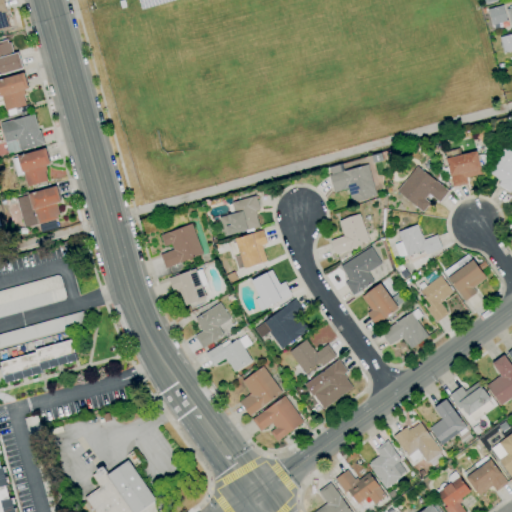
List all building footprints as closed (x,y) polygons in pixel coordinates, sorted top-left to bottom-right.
[(0,0),(0,31),(9,30),(1,0),(0,0)] [(505,21),(501,5),(486,9),(491,25),(505,21)] [(502,53),(511,50),(511,33),(498,38),(502,53)] [(0,41),(0,74),(21,69),(17,52),(12,54),(8,39),(0,41)] [(0,78),(0,99),(3,111),(25,106),(21,90),(27,89),(23,73),(0,78)] [(0,122),(0,127),(7,154),(42,145),(34,114),(0,122)] [(508,193),(511,186),(511,146),(506,143),(486,172),(499,181),(497,185),(508,193)] [(25,187),(47,181),(43,166),(48,164),(44,148),(16,156),(25,187)] [(466,184),(464,178),(481,174),(476,151),(444,158),(451,187),(466,184)] [(375,197),(364,157),(326,168),(332,193),(347,189),(351,203),(375,197)] [(395,191),(421,212),(431,200),(436,205),(447,191),(416,166),(395,191)] [(15,197),(23,228),(58,219),(54,204),(59,202),(55,186),(15,197)] [(222,236),(258,228),(254,211),(258,210),(255,196),(230,202),(232,213),(218,217),(222,236)] [(337,221),(342,236),(329,240),(333,254),(368,243),(359,214),(337,221)] [(159,234),(163,250),(158,252),(163,267),(200,257),(192,225),(159,234)] [(396,232),(400,242),(393,244),(398,259),(423,250),(424,254),(441,249),(436,235),(422,240),(416,225),(396,232)] [(265,244),(261,230),(234,239),(243,269),(265,262),(260,245),(265,244)] [(380,264),(370,247),(338,266),(346,280),(343,282),(351,295),(373,282),(367,272),(380,264)] [(475,293),(471,288),(485,278),(471,260),(447,277),(463,301),(475,293)] [(178,291),(183,306),(205,299),(201,286),(205,284),(200,268),(167,278),(172,293),(178,291)] [(250,280),(258,297),(253,299),(259,312),(291,297),(283,282),(278,284),(271,270),(250,280)] [(0,316),(65,301),(59,275),(0,289),(0,316)] [(435,322),(447,313),(438,302),(452,292),(439,275),(418,291),(429,306),(425,309),(435,322)] [(397,308),(378,283),(360,297),(369,310),(365,313),(374,325),(397,308)] [(193,335),(201,348),(223,336),(217,326),(229,319),(219,303),(193,318),(200,331),(193,335)] [(401,337),(408,349),(426,338),(411,313),(379,332),(387,345),(401,337)] [(251,362),(236,336),(204,354),(211,366),(224,358),(232,372),(251,362)] [(287,352),(305,376),(334,356),(326,344),(314,353),(305,340),(287,352)] [(69,341),(75,362),(39,372),(40,375),(4,385),(0,371),(0,363),(33,354),(32,351),(69,341)] [(499,405),(511,395),(511,368),(503,355),(490,363),(499,376),(485,385),(499,405)] [(353,387),(335,361),(303,384),(321,409),(353,387)] [(240,381),(249,394),(238,402),(248,416),(281,393),(262,366),(240,381)] [(463,391),(460,387),(449,394),(464,417),(489,400),(477,382),(463,391)] [(302,422),(283,396),(250,420),(260,433),(266,430),(275,442),(302,422)] [(440,420),(428,427),(439,444),(464,429),(446,399),(433,407),(440,420)] [(408,458),(417,451),(425,463),(440,452),(418,422),(407,430),(404,427),(392,436),(408,458)] [(511,477),(511,431),(489,448),(511,479),(511,477)] [(378,455),(366,464),(384,489),(407,472),(385,441),(373,449),(378,455)] [(67,488),(55,444),(38,449),(51,494),(67,488)] [(478,496),(490,486),(495,491),(507,482),(489,459),(464,478),(478,496)] [(0,511),(0,461),(14,511),(0,511)] [(126,463),(155,502),(144,510),(141,511),(91,511),(83,500),(98,489),(90,477),(100,469),(106,477),(126,463)] [(334,478),(354,506),(362,500),(367,508),(384,496),(367,472),(354,482),(346,470),(334,478)] [(464,511),(456,502),(469,492),(457,476),(435,493),(445,506),(442,508),(445,511),(464,511)] [(311,511),(349,511),(329,482),(316,491),(324,504),(311,511)] [(440,511),(433,502),(418,511),(440,511)]
